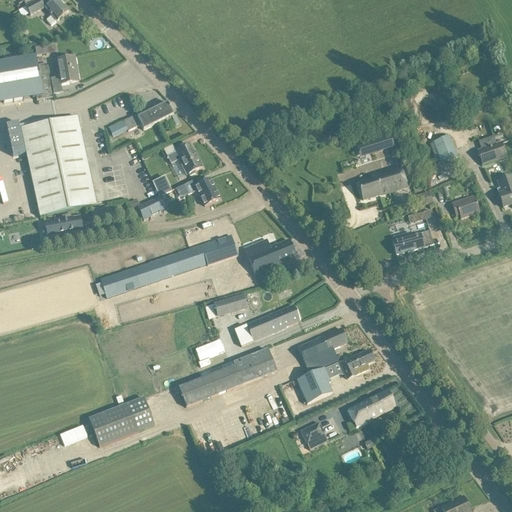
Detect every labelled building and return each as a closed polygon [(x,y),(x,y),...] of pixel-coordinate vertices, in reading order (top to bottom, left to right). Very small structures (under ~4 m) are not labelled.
[(45,9),(39,0),(25,8),(30,17),(45,9)] [(57,23),(69,12),(58,0),(55,0),(45,9),(52,17),(47,21),(52,27),(56,23),(57,23)] [(46,47),(36,49),(37,57),(47,55),(46,47)] [(46,65),(37,67),(36,57),(0,63),(0,104),(36,98),(36,102),(52,99),(46,65)] [(78,83),(74,58),(56,61),(59,78),(51,80),(53,95),(62,93),(61,86),(78,83)] [(159,126),(166,122),(165,120),(173,116),(169,109),(170,108),(170,107),(169,107),(167,104),(138,118),(136,116),(121,123),(127,134),(141,127),(143,131),(158,123),(159,126)] [(95,205),(76,116),(21,127),(40,216),(95,205)] [(25,155),(19,124),(6,126),(13,158),(25,155)] [(505,158),(502,148),(500,145),(497,146),(494,137),(479,142),(482,151),(478,152),(482,166),(505,158)] [(458,159),(450,138),(430,146),(439,167),(458,159)] [(379,140),(368,144),(371,154),(383,151),(379,140)] [(123,156),(137,151),(134,144),(121,149),(123,156)] [(195,159),(192,153),(189,145),(175,152),(175,153),(167,157),(171,165),(179,161),(186,176),(189,175),(190,177),(195,174),(194,172),(202,168),(198,158),(195,159)] [(406,188),(400,168),(375,176),(375,177),(357,183),(363,201),(381,196),(406,188)] [(511,182),(510,177),(499,181),(501,188),(496,190),(503,209),(511,206),(511,208),(511,182)] [(153,184),(160,198),(171,192),(164,178),(153,184)] [(200,185),(195,187),(195,188),(202,202),(205,207),(219,200),(217,195),(210,180),(200,185)] [(190,190),(187,185),(179,188),(182,194),(190,190)] [(433,204),(429,193),(416,197),(419,208),(433,204)] [(480,214),(474,197),(451,205),(455,217),(459,216),(461,220),(480,214)] [(160,198),(138,209),(143,220),(165,209),(165,208),(160,198)] [(136,199),(128,202),(131,209),(139,206),(136,199)] [(423,212),(424,214),(412,217),(414,224),(426,221),(431,219),(428,211),(423,212)] [(72,219),(71,215),(62,217),(62,219),(44,222),(47,238),(83,231),(80,217),(72,219)] [(394,243),(393,243),(396,256),(433,246),(429,232),(419,235),(420,236),(410,239),(409,235),(393,239),(394,243)] [(106,300),(207,266),(208,268),(238,258),(231,237),(100,281),(106,300)] [(284,263),(296,258),(289,242),(272,249),(268,240),(244,250),(248,260),(255,277),(284,265),(284,263)] [(387,261),(374,264),(375,272),(389,269),(387,261)] [(243,297),(213,306),(217,318),(247,310),(247,309),(243,298),(243,297)] [(241,348),(286,329),(285,329),(300,322),(293,307),(284,311),(234,331),(241,348)] [(205,328),(183,337),(187,345),(202,338),(208,335),(205,328)] [(338,361),(333,351),(347,345),(341,330),(331,334),(297,349),(308,374),(338,361)] [(186,409),(276,373),(267,351),(233,365),(234,367),(178,390),(186,409)] [(367,365),(374,362),(369,352),(340,365),(347,380),(370,371),(367,365)] [(296,382),(306,406),(332,396),(328,386),(330,385),(324,370),(296,382)] [(356,428),(396,409),(387,392),(347,411),(356,428)] [(155,427),(144,399),(88,420),(99,449),(155,427)] [(306,446),(325,437),(319,425),(301,433),(306,446)] [(337,445),(341,455),(357,448),(352,438),(337,445)] [(370,441),(364,444),(367,451),(374,449),(370,441)] [(408,481),(404,483),(408,492),(412,490),(408,481)] [(470,511),(464,498),(440,509),(433,511),(470,511)]
